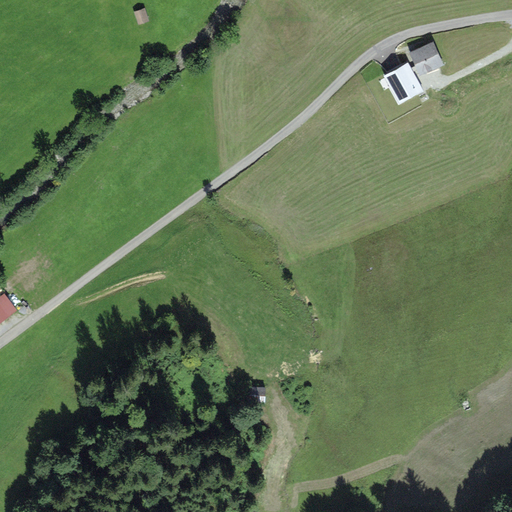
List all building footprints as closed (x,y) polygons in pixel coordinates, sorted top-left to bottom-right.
[(147,9),(136,12),(140,25),(151,22),(147,9)] [(436,42),(411,53),(421,76),(446,65),(436,42)] [(408,63),(384,78),(400,104),(424,90),(408,63)] [(5,294),(0,298),(0,321),(17,307),(5,294)] [(267,389),(248,387),(247,403),(265,405),(267,389)]
